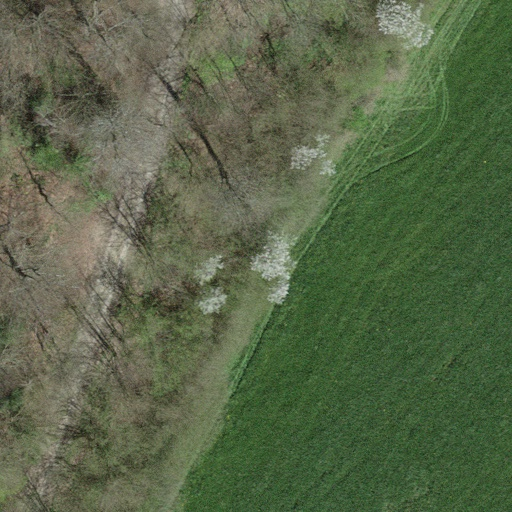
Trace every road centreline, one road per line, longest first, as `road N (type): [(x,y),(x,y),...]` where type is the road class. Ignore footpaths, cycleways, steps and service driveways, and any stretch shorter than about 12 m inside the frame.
road 1 (track): [(172,0),(168,62),(128,226),(29,511)]
road 2 (track): [(0,22),(172,17)]
